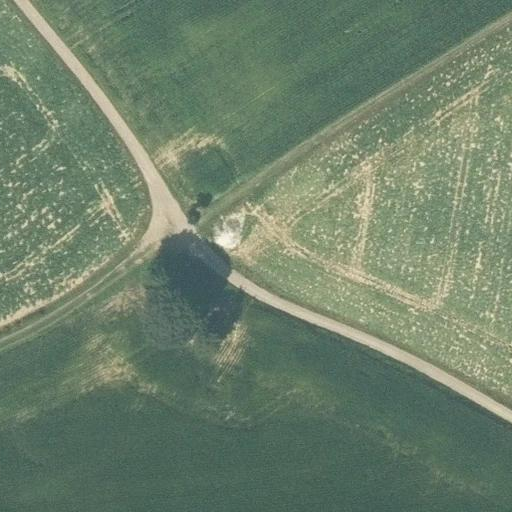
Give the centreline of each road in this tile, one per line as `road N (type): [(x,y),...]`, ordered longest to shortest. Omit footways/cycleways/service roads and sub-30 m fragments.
road 1 (unclassified): [(18,0),(227,277),(511,417)]
road 2 (track): [(0,345),(185,229)]
